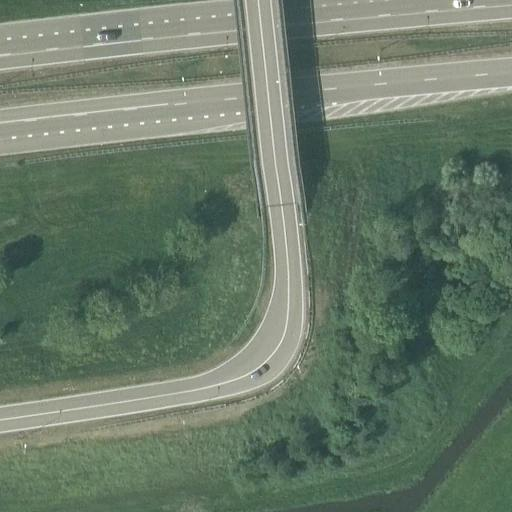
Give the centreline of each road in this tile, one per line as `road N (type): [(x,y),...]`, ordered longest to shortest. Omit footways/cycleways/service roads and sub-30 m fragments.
road 1 (primary): [(0,418),(218,384),(265,362),(278,346),(289,275),(261,0)]
road 2 (primary): [(0,124),(511,72)]
road 3 (primary): [(511,4),(0,55)]
